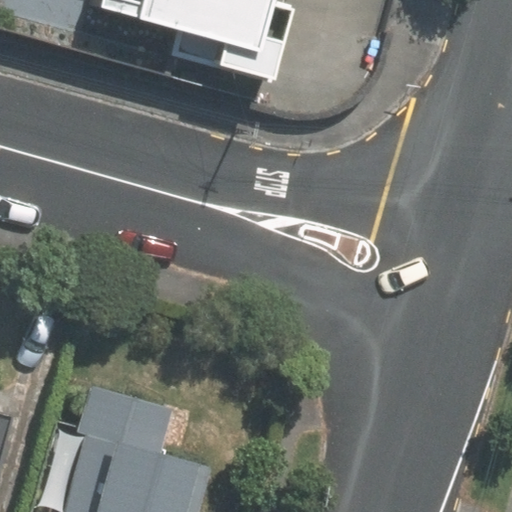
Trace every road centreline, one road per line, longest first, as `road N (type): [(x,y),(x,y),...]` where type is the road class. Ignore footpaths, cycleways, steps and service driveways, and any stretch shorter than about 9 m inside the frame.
road 1 (residential): [(181,198),(388,187),(466,206)]
road 2 (residential): [(430,333),(348,310),(263,262),(181,198)]
road 3 (residential): [(0,147),(181,198)]
road 4 (tertiary): [(430,333),(381,511)]
road 5 (tertiary): [(511,54),(466,206)]
road 6 (tertiary): [(466,206),(430,333)]
